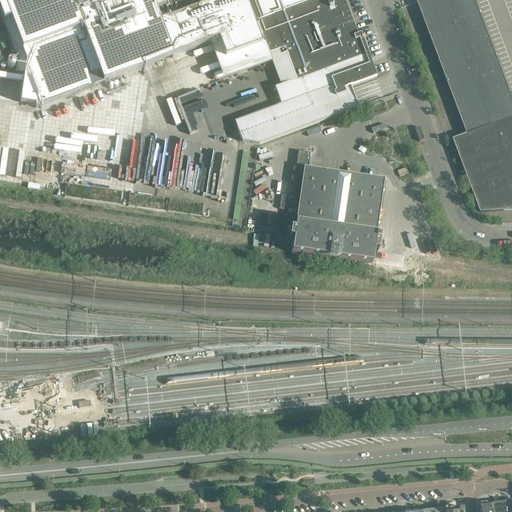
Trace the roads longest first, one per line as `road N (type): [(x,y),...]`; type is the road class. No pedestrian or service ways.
road 1 (secondary): [(511,422),(215,455)]
road 2 (secondary): [(215,455),(348,463),(511,453)]
road 3 (residential): [(195,510),(458,486),(470,493),(472,511)]
road 4 (unclassified): [(511,234),(482,235),(459,215),(377,0)]
road 5 (secondary): [(215,455),(0,474)]
